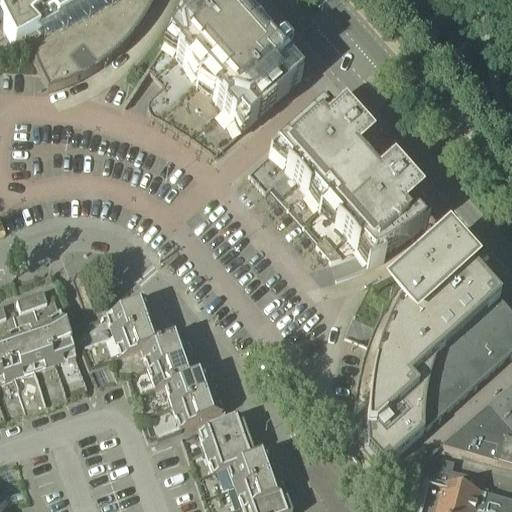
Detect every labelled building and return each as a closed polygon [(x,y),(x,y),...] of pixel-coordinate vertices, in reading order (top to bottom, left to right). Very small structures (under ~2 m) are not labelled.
[(24,48),(39,77),(48,95),(71,86),(92,75),(112,60),(118,54),(122,51),(137,33),(149,13),(154,0),(9,0),(0,8),(0,30),(12,56),(24,48)] [(195,0),(185,16),(183,14),(171,32),(173,34),(147,73),(123,110),(125,111),(149,75),(163,91),(150,103),(147,107),(146,113),(148,118),(152,122),(156,124),(186,141),(213,161),(300,85),(291,75),(296,70),(288,61),(283,66),(272,54),(277,50),(275,48),(271,52),(245,22),(249,19),(247,17),(243,20),(232,8),(237,4),(233,0),(195,0)] [(511,15),(506,15),(501,11),(498,7),(495,2),(495,0),(492,0),(493,2),(495,8),(500,14),(506,17),(511,18),(511,15)] [(403,191),(393,182),(389,185),(358,150),(362,147),(354,136),(344,127),(340,130),(324,112),(247,179),(264,199),(269,194),(317,248),(315,250),(329,267),(338,265),(347,262),(356,258),(359,263),(362,267),(365,271),(355,275),(345,279),(334,283),(335,285),(346,282),(356,278),(366,274),(367,273),(372,271),(377,268),(378,268),(383,265),(381,261),(404,246),(426,229),(431,234),(432,233),(408,206),(411,203),(403,191)] [(446,252),(440,257),(439,258),(419,280),(402,304),(387,330),(377,357),(369,386),(371,386),(379,396),(377,398),(372,399),(369,402),(367,406),(368,411),(371,414),(375,415),(375,419),(365,419),(365,422),(362,433),(365,453),(374,462),(376,465),(379,468),(383,472),(511,358),(511,323),(444,246),(442,247),(446,252)] [(42,297),(29,301),(32,313),(46,308),(42,297)] [(29,301),(15,306),(19,318),(32,313),(29,301)] [(104,322),(112,343),(154,329),(152,324),(150,325),(148,320),(150,320),(150,318),(146,320),(143,310),(147,309),(146,308),(104,322)] [(38,330),(53,372),(74,365),(58,319),(46,323),(47,326),(38,330)] [(17,334),(33,379),(53,372),(38,330),(30,333),(28,329),(17,334)] [(154,329),(112,343),(119,364),(139,357),(157,350),(153,340),(157,338),(154,338),(153,333),(155,333),(154,329)] [(0,343),(0,350),(12,386),(33,379),(17,334),(6,338),(7,341),(0,343)] [(157,350),(139,357),(146,377),(185,364),(189,362),(188,361),(184,362),(181,353),(185,352),(184,351),(182,351),(180,346),(183,346),(181,342),(157,350)] [(0,390),(12,386),(0,350),(0,390)] [(188,373),(185,364),(146,377),(154,399),(164,395),(196,384),(194,378),(192,379),(190,374),(192,373),(192,372),(188,373)] [(164,395),(171,416),(214,401),(213,397),(210,398),(209,393),(211,392),(211,391),(207,393),(203,383),(207,382),(207,380),(196,384),(164,395)] [(511,388),(486,411),(511,441),(511,388)] [(216,405),(214,401),(171,416),(179,437),(222,422),(221,421),(217,422),(216,417),(214,413),(218,411),(217,410),(215,411),(213,406),(216,405)] [(511,441),(486,411),(463,431),(511,444),(511,441)] [(196,439),(197,442),(204,460),(246,445),(245,441),(242,442),(240,437),(243,436),(242,435),(239,436),(235,427),(239,425),(238,424),(196,439)] [(511,444),(463,431),(441,450),(497,467),(511,471),(511,444)] [(211,480),(226,474),(249,466),(246,456),(250,455),(249,454),(247,455),(245,450),(247,449),(246,445),(204,460),(211,480)] [(249,466),(226,474),(234,495),(276,480),(274,476),(272,477),(270,472),(273,471),(272,470),(268,471),(265,461),(269,460),(268,459),(249,466)] [(424,468),(420,483),(484,501),(486,496),(468,491),(469,485),(450,480),(452,472),(428,466),(428,465),(427,464),(424,468)] [(234,495),(240,511),(250,511),(283,500),(279,501),(275,491),(279,490),(279,489),(277,490),(275,485),(277,484),(276,480),(234,495)] [(511,511),(511,508),(417,482),(410,511),(511,511)] [(283,500),(250,511),(286,511),(287,511),(286,511),(283,511),(282,511),(279,502),(283,501),(283,500)]
